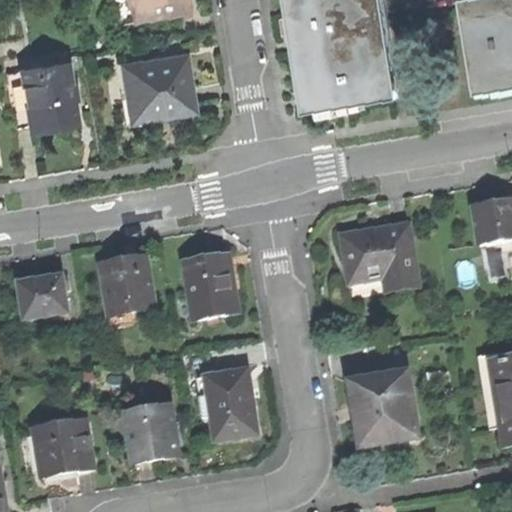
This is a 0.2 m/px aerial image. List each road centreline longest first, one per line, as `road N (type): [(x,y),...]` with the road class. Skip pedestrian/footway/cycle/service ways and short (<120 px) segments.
road 1 (residential): [(162,511),(285,490),(308,450),(269,179)]
road 2 (residential): [(0,222),(269,179)]
road 3 (residential): [(269,179),(511,140)]
road 4 (residential): [(269,179),(243,0)]
